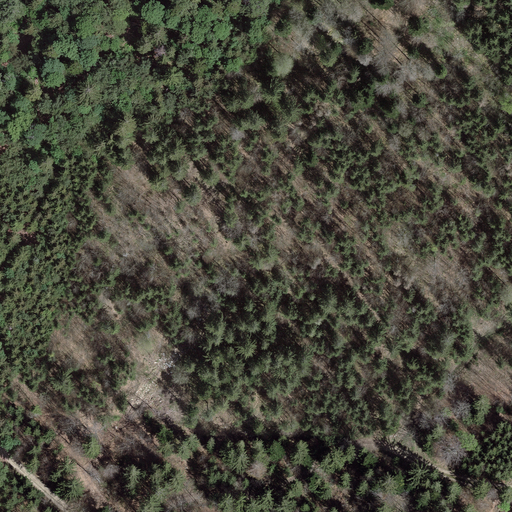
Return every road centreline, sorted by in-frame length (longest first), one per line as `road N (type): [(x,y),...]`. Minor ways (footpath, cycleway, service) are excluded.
road 1 (track): [(160,511),(180,497),(278,489),(368,442),(458,479),(511,489)]
road 2 (track): [(109,511),(0,338)]
road 3 (track): [(389,447),(417,401),(481,338),(511,323)]
